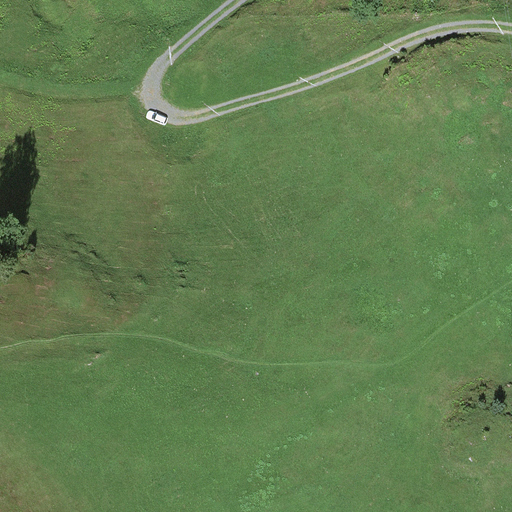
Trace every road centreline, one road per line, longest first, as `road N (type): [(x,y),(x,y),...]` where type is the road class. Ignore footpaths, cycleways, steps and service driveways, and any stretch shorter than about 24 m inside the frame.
road 1 (track): [(240,0),(157,68),(159,106),(177,115),(298,87),(449,27),(511,28)]
road 2 (track): [(153,87),(89,92),(0,79)]
